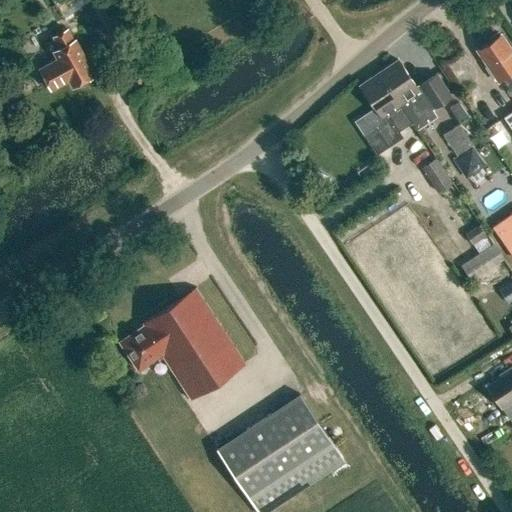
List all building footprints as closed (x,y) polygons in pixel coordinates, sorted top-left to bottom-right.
[(73,41),(66,29),(52,37),(59,49),(52,52),(56,59),(39,69),(50,89),(68,80),(72,87),(89,77),(86,72),(91,69),(75,40),(73,41)] [(511,51),(501,35),(477,51),(498,83),(502,80),(511,94),(511,111),(503,117),(511,130),(511,51)] [(415,90),(396,60),(378,72),(411,122),(415,129),(434,117),(430,110),(448,97),(435,77),(415,90)] [(397,131),(411,122),(378,72),(360,84),(384,120),(364,134),(377,154),(402,138),(397,131)] [(459,122),(468,116),(458,101),(450,106),(459,122)] [(443,133),(457,154),(473,143),(459,122),(443,133)] [(438,191),(452,182),(435,157),(422,166),(438,191)] [(472,243),(487,234),(479,222),(465,231),(472,243)] [(511,231),(503,237),(511,249),(511,231)] [(470,280),(504,258),(494,242),(460,264),(470,280)] [(246,363),(195,287),(142,322),(144,325),(119,342),(138,370),(161,355),(191,399),(246,363)] [(511,316),(500,325),(509,336),(511,334),(511,316)] [(511,368),(499,377),(501,380),(488,388),(502,409),(503,409),(511,421),(511,420),(511,368)] [(267,511),(346,460),(301,394),(218,449),(237,479),(253,502),(259,511),(267,511)]
